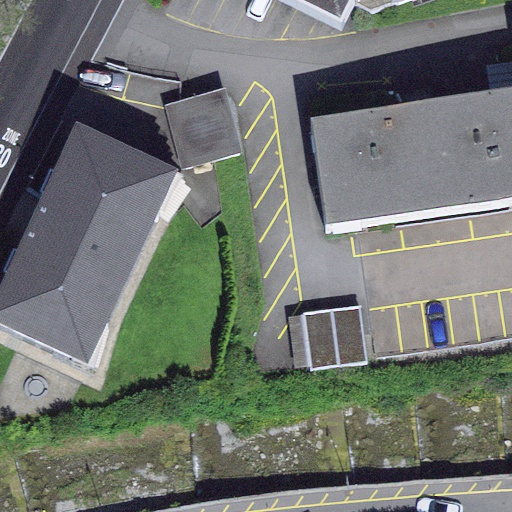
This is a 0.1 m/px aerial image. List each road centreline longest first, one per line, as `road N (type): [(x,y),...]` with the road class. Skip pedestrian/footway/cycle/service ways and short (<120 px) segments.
road 1 (residential): [(248,511),(298,500),(511,495)]
road 2 (tertiary): [(0,143),(72,0)]
